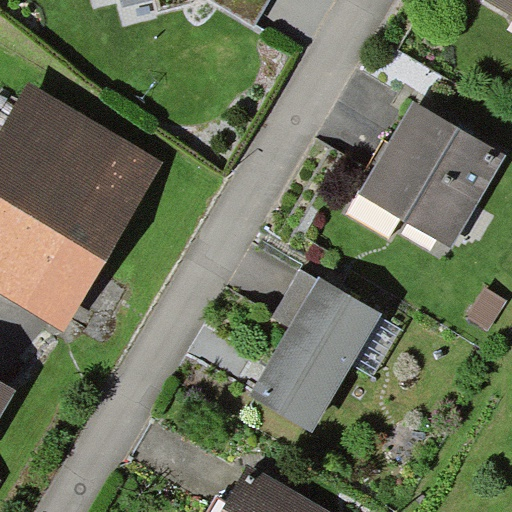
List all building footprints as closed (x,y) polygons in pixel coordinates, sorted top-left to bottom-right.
[(204,0),(249,27),(264,0),(122,0),(123,4),(140,0),(204,0)] [(511,0),(475,0),(500,15),(508,1),(511,3),(511,0)] [(0,140),(0,259),(69,302),(146,172),(25,99),(0,140)] [(491,158),(412,112),(391,149),(378,142),(360,173),(365,176),(342,215),(385,240),(402,211),(445,237),(491,158)] [(304,428),(370,316),(296,272),(267,319),(290,333),(252,397),(304,428)] [(464,318),(482,329),(498,304),(481,293),(464,318)] [(308,511),(243,474),(221,511),(308,511)]
